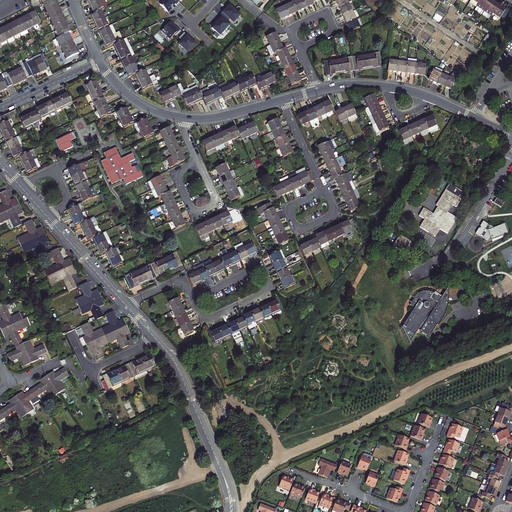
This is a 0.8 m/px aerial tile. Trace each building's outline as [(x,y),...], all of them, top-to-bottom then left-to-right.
[(50,0),(42,4),(46,11),(57,5),(56,2),(57,2),(55,0),(50,0)] [(101,10),(107,7),(103,0),(101,0),(90,6),(92,10),(94,14),(101,10)] [(160,5),(168,12),(171,9),(170,8),(174,4),(176,6),(179,2),(176,0),(163,0),(163,1),(164,1),(160,5)] [(301,11),(305,9),(300,0),(291,0),(293,4),(297,13),(301,11)] [(300,0),(305,9),(309,7),(314,5),(313,2),(311,0),(300,0)] [(481,0),(476,7),(475,10),(482,14),(484,11),(491,0),(490,0),(481,0)] [(491,16),(492,14),(498,5),(495,3),(491,0),(484,11),(491,16)] [(347,3),(338,7),(340,11),(342,15),(350,11),(347,3)] [(498,5),(492,14),(499,18),(505,10),(503,8),(503,7),(504,6),(500,3),(498,5)] [(293,14),(297,13),(293,4),(285,7),(289,16),(293,14)] [(57,5),(46,11),(49,17),(61,11),(60,9),(59,7),(59,8),(57,5)] [(221,12),(233,23),(240,15),(229,5),(226,9),(225,9),(221,12)] [(284,18),(289,16),(285,7),(275,11),(280,21),(284,18)] [(95,23),(104,19),(105,19),(101,10),(94,14),(91,15),(93,19),(95,23)] [(49,17),(52,24),(64,18),(62,16),(63,15),(62,13),(61,11),(49,17)] [(344,19),(346,23),(354,19),(350,11),(342,15),(344,19)] [(29,14),(28,15),(34,27),(36,30),(39,28),(38,25),(41,24),(40,22),(37,15),(35,12),(32,14),(31,13),(29,14)] [(34,27),(28,15),(25,16),(23,17),(24,18),(21,19),(27,30),(34,27)] [(212,28),(220,36),(230,25),(221,17),(217,20),(218,21),(212,28)] [(52,24),(55,31),(68,25),(67,23),(66,21),(65,21),(64,18),(52,24)] [(29,33),(27,30),(21,19),(18,20),(18,19),(16,20),(14,21),(20,33),(22,36),(29,33)] [(108,27),(104,19),(95,23),(97,27),(99,31),(108,27)] [(354,19),(346,23),(348,28),(350,32),(358,28),(354,19)] [(10,25),(8,26),(13,37),(20,33),(14,21),(12,22),(10,23),(10,25)] [(167,35),(171,39),(174,35),(175,36),(180,31),(177,27),(177,28),(176,29),(170,22),(161,31),(166,37),(166,36),(167,35)] [(68,25),(55,31),(59,38),(69,33),(70,32),(69,29),(70,29),(69,27),(68,25)] [(13,37),(8,26),(5,27),(4,26),(3,27),(1,28),(7,40),(9,43),(15,40),(13,37)] [(108,27),(99,31),(101,35),(103,40),(112,35),(108,27)] [(113,44),(123,40),(119,32),(115,34),(112,35),(103,40),(105,44),(107,48),(113,44)] [(53,41),(56,47),(72,39),(71,37),(69,33),(59,38),(53,41)] [(187,36),(184,33),(179,38),(182,41),(179,45),(182,48),(183,48),(188,52),(195,44),(191,40),(187,36)] [(270,45),(279,41),(277,37),(276,33),(267,37),(270,45)] [(72,39),(56,47),(59,54),(75,46),(73,42),(72,39)] [(123,40),(113,44),(115,49),(117,53),(126,48),(123,40)] [(277,53),(283,50),(281,45),(279,41),(270,45),(266,47),(270,56),(277,53)] [(75,46),(59,54),(64,64),(79,58),(77,54),(79,54),(77,50),(75,46)] [(126,48),(117,53),(119,57),(121,61),(130,56),(126,48)] [(280,61),(289,57),(287,53),(286,49),(283,50),(277,53),(280,61)] [(35,62),(40,73),(44,72),(47,70),(46,69),(50,67),(46,60),(43,54),(43,53),(33,58),(35,62)] [(365,55),(368,68),(375,67),(382,66),(379,53),(365,55)] [(352,57),(354,71),(361,69),(368,68),(365,55),(352,57)] [(123,65),(125,69),(134,64),(130,56),(121,61),(123,65)] [(284,69),(293,65),(291,61),(289,57),(280,61),(284,69)] [(338,59),(340,73),(347,72),(354,71),(352,57),(338,59)] [(333,74),(340,73),(338,59),(324,62),(326,75),(333,74)] [(37,75),(40,73),(35,62),(27,65),(26,62),(23,63),(30,77),(32,75),(33,77),(37,75)] [(392,72),(397,72),(398,64),(388,62),(387,71),(392,72)] [(15,71),(20,83),(24,81),(27,80),(26,78),(30,77),(23,63),(20,64),(21,68),(15,71)] [(128,76),(129,77),(135,74),(138,73),(134,64),(125,69),(127,72),(128,76)] [(401,73),(405,73),(407,65),(398,64),(397,72),(401,73)] [(288,77),(297,73),(295,69),(293,65),(284,69),(288,77)] [(410,74),(414,75),(416,66),(407,65),(405,73),(410,74)] [(416,66),(414,75),(419,75),(424,76),(425,67),(416,66)] [(432,82),(437,84),(441,74),(443,71),(435,67),(434,71),(432,70),(428,80),(432,82)] [(137,78),(139,82),(148,78),(145,72),(144,70),(138,73),(135,74),(137,78)] [(17,85),(20,83),(15,71),(8,74),(8,76),(6,78),(10,86),(13,85),(13,86),(17,85)] [(297,73),(288,77),(292,86),(301,82),(299,77),(297,73)] [(263,78),(268,86),(272,84),(276,82),(273,75),(272,74),(263,78)] [(441,74),(437,84),(446,88),(446,87),(448,89),(450,90),(456,79),(451,77),(450,78),(441,74)] [(144,90),(157,84),(153,76),(148,78),(139,82),(141,86),(143,90),(144,90)] [(244,80),(248,88),(252,86),(257,84),(255,81),(253,76),(244,80)] [(7,88),(10,86),(6,78),(3,79),(2,77),(0,78),(0,91),(0,92),(4,91),(7,89),(7,88)] [(257,84),(259,90),(263,88),(268,86),(263,78),(255,81),(257,84)] [(236,84),(240,92),(244,90),(248,88),(244,80),(236,84)] [(90,94),(99,90),(97,85),(95,81),(85,85),(90,94)] [(217,86),(223,97),(224,100),(228,98),(232,96),(228,87),(226,83),(225,82),(217,86)] [(220,99),(223,97),(217,86),(216,83),(214,83),(216,88),(210,92),(214,101),(217,100),(220,99)] [(236,94),(240,92),(236,84),(228,87),(232,96),(236,94)] [(197,85),(189,89),(195,102),(199,100),(203,98),(200,91),(197,85)] [(168,91),(172,100),(177,97),(181,95),(180,93),(177,87),(168,91)] [(200,91),(203,98),(206,105),(209,104),(212,102),(214,101),(210,92),(208,87),(200,91)] [(180,93),(181,95),(187,107),(191,104),(195,102),(189,89),(184,92),(180,93)] [(101,94),(99,90),(90,94),(94,102),(103,98),(101,94)] [(164,103),(172,100),(168,91),(160,95),(162,99),(164,104),(164,103)] [(60,97),(65,107),(73,103),(73,102),(68,93),(64,95),(60,97)] [(368,107),(377,103),(375,99),(373,95),(364,99),(368,107)] [(52,101),(56,111),(65,107),(60,97),(56,99),(52,101)] [(94,102),(97,110),(107,106),(105,102),(103,98),(94,102)] [(44,105),(48,115),(50,117),(58,114),(56,111),(52,101),(48,103),(44,105)] [(321,105),(325,114),(334,110),(329,101),(325,103),(321,105)] [(372,116),(381,111),(379,107),(377,103),(368,107),(372,116)] [(40,118),(48,115),(44,105),(40,107),(35,109),(37,111),(40,118)] [(317,107),(313,109),(317,118),(325,114),(321,105),(317,107)] [(355,113),(352,105),(347,107),(343,109),(348,118),(349,122),(358,118),(355,113)] [(107,106),(97,110),(102,119),(111,114),(109,110),(107,106)] [(115,112),(119,121),(129,116),(128,113),(126,107),(115,112)] [(372,116),(368,107),(364,109),(372,125),(376,124),(372,116)] [(319,122),(317,118),(313,109),(309,111),(305,113),(309,122),(311,126),(319,122)] [(339,111),(335,113),(337,118),(339,122),(348,118),(343,109),(339,111)] [(34,128),(43,124),(40,118),(37,111),(32,113),(28,115),(33,125),(34,128)] [(376,124),(385,119),(383,115),(381,111),(372,116),(376,124)] [(301,126),(309,122),(305,113),(301,115),(297,117),(301,126)] [(33,125),(28,115),(24,117),(20,119),(22,124),(24,129),(33,125)] [(0,117),(0,129),(2,134),(12,129),(7,121),(4,116),(0,117)] [(133,124),(131,120),(129,116),(119,121),(120,121),(123,129),(133,124)] [(424,120),(429,133),(438,129),(433,116),(428,118),(424,120)] [(136,123),(140,132),(150,127),(148,123),(146,118),(136,123)] [(271,132),(281,127),(279,123),(277,119),(267,124),(268,125),(271,132)] [(387,124),(385,119),(376,124),(372,125),(376,134),(389,128),(387,124)] [(429,133),(424,120),(420,122),(416,124),(420,133),(421,137),(429,133)] [(249,125),(245,127),(250,137),(258,133),(256,129),(254,123),(249,125)] [(420,133),(416,124),(412,126),(407,128),(412,137),(420,133)] [(150,127),(140,132),(144,140),(154,135),(152,131),(150,127)] [(227,131),(231,140),(239,136),(237,131),(235,127),(231,129),(227,131)] [(239,136),(241,141),(250,137),(245,127),(241,129),(237,131),(239,136)] [(283,131),(281,127),(271,132),(275,140),(285,135),(283,131)] [(169,128),(160,132),(164,141),(173,136),(171,132),(169,128)] [(414,141),(412,137),(407,128),(403,130),(398,132),(403,141),(405,145),(414,141)] [(6,142),(15,138),(12,129),(2,134),(6,142)] [(219,135),(223,144),(231,140),(227,131),(223,133),(219,135)] [(56,140),(61,152),(73,146),(70,141),(76,138),(73,132),(56,140)] [(211,139),(215,148),(223,144),(219,135),(215,137),(211,139)] [(287,140),(285,135),(275,140),(279,149),(289,144),(287,140)] [(175,140),(173,136),(164,141),(167,148),(176,144),(175,140)] [(6,142),(10,150),(19,146),(15,138),(6,142)] [(206,152),(215,148),(211,139),(207,141),(202,143),(206,152)] [(321,156),(330,152),(335,149),(334,148),(336,147),(337,147),(334,140),(333,140),(326,143),(321,146),(320,146),(317,147),(319,151),(321,156)] [(167,148),(171,156),(180,152),(178,148),(176,144),(167,148)] [(279,149),(283,157),(287,155),(293,153),(291,149),(289,144),(279,149)] [(14,159),(19,157),(23,155),(19,146),(10,150),(14,159)] [(123,179),(126,185),(143,177),(138,165),(132,168),(129,162),(135,160),(132,154),(121,159),(116,148),(104,153),(107,159),(101,161),(112,184),(123,179)] [(23,165),(36,159),(32,150),(23,155),(19,157),(23,165)] [(171,156),(166,159),(170,167),(175,165),(184,161),(182,156),(180,152),(171,156)] [(325,164),(334,160),(330,152),(321,156),(323,160),(325,164)] [(327,168),(329,172),(338,168),(345,165),(341,157),(334,160),(325,164),(327,168)] [(41,168),(37,159),(36,159),(23,165),(28,174),(38,169),(41,168)] [(225,164),(223,165),(215,168),(217,172),(219,177),(229,172),(225,164)] [(82,173),(78,165),(68,169),(70,173),(72,177),(82,173)] [(295,173),(302,187),(306,185),(311,183),(314,181),(310,172),(307,174),(304,168),(295,173)] [(333,180),(335,179),(342,176),(338,168),(329,172),(331,176),(333,180)] [(221,181),(223,185),(233,180),(229,172),(219,177),(221,181)] [(86,181),(82,173),(72,177),(74,182),(76,186),(86,181)] [(287,177),(294,190),(298,189),(302,187),(295,173),(287,177)] [(337,183),(339,187),(352,181),(353,181),(349,173),(342,176),(335,179),(337,183)] [(160,177),(151,181),(148,183),(152,191),(164,185),(162,181),(160,177)] [(281,185),(286,194),(290,192),(294,190),(287,177),(279,181),(281,185)] [(227,193),(237,188),(233,180),(223,185),(225,189),(227,193)] [(86,181),(76,186),(77,190),(79,194),(90,190),(86,181)] [(342,196),(356,189),(352,181),(339,187),(340,192),(342,196)] [(436,205),(438,206),(433,214),(424,208),(419,216),(425,219),(420,227),(435,236),(440,229),(448,234),(457,218),(448,212),(452,205),(456,207),(461,199),(458,198),(462,192),(450,184),(436,205)] [(152,191),(155,199),(160,197),(167,193),(166,189),(164,185),(152,191)] [(281,196),(286,194),(281,185),(273,189),(277,198),(281,196)] [(237,188),(227,193),(229,197),(231,202),(241,197),(243,196),(239,187),(237,188)] [(90,190),(79,194),(81,198),(83,203),(96,197),(92,188),(90,190)] [(344,200),(346,204),(356,199),(360,197),(356,189),(342,196),(344,200)] [(0,214),(19,205),(18,202),(16,199),(9,202),(8,200),(10,199),(6,191),(5,191),(0,193),(0,197),(2,203),(4,202),(5,204),(0,205),(0,214)] [(164,205),(174,200),(172,196),(170,192),(167,193),(160,197),(164,205)] [(506,200),(498,196),(494,203),(496,205),(501,208),(506,200)] [(356,199),(346,204),(348,208),(350,212),(360,207),(356,199)] [(168,213),(177,209),(175,204),(174,200),(164,205),(159,207),(163,215),(168,213)] [(264,214),(267,221),(277,217),(274,210),(271,203),(258,210),(260,215),(264,214)] [(84,213),(80,204),(66,211),(70,219),(84,213)] [(0,221),(1,221),(2,222),(12,218),(12,219),(11,220),(9,221),(11,227),(12,229),(14,228),(22,225),(18,217),(16,217),(15,215),(22,212),(21,209),(19,205),(0,214),(0,221)] [(177,209),(168,213),(172,221),(181,217),(179,213),(177,209)] [(219,216),(224,226),(232,222),(228,212),(223,214),(219,216)] [(70,219),(74,227),(79,225),(85,222),(85,221),(87,220),(84,213),(70,219)] [(211,219),(216,229),(224,226),(219,216),(215,217),(211,219)] [(181,217),(172,221),(176,229),(185,225),(183,221),(181,217)] [(271,229),(281,225),(279,221),(277,217),(267,221),(271,229)] [(79,225),(83,233),(97,226),(93,218),(85,222),(79,225)] [(216,229),(211,219),(207,221),(203,223),(208,233),(216,229)] [(30,233),(21,237),(21,238),(18,240),(20,243),(21,246),(45,234),(42,228),(39,229),(35,231),(34,229),(35,228),(32,220),(24,224),(28,232),(30,231),(30,233)] [(340,225),(344,234),(346,238),(354,234),(352,230),(348,221),(344,223),(340,225)] [(487,225),(488,224),(485,223),(483,221),(480,226),(481,227),(481,228),(480,229),(479,228),(476,233),(481,236),(481,235),(483,236),(483,237),(488,241),(490,237),(492,240),(509,233),(505,224),(494,228),(490,226),(490,227),(487,225)] [(208,233),(203,223),(199,225),(195,227),(201,241),(210,237),(208,233)] [(283,229),(281,225),(271,229),(268,231),(272,239),(275,237),(285,233),(283,229)] [(336,227),(331,229),(336,238),(344,234),(340,225),(336,227)] [(97,226),(83,233),(87,241),(92,239),(102,234),(99,229),(98,229),(97,226)] [(327,231),(323,233),(328,242),(336,238),(331,229),(327,231)] [(92,239),(96,247),(109,241),(105,233),(102,234),(92,239)] [(286,237),(285,233),(275,237),(279,245),(288,241),(286,237)] [(315,237),(316,239),(320,248),(321,249),(329,245),(328,242),(323,233),(319,235),(315,237)] [(47,238),(45,234),(21,246),(22,249),(24,252),(27,250),(28,251),(37,247),(38,248),(36,249),(40,257),(48,254),(44,246),(42,247),(41,244),(48,241),(47,238)] [(411,242),(400,235),(393,246),(404,253),(411,242)] [(312,241),(308,243),(312,252),(320,248),(316,239),(312,241)] [(96,247),(100,255),(105,253),(113,249),(109,241),(96,247)] [(245,259),(249,257),(244,247),(242,243),(234,247),(236,251),(241,261),(245,259)] [(300,247),(304,256),(312,252),(308,243),(304,245),(300,247)] [(244,247),(249,257),(252,255),(256,253),(251,244),(244,247)] [(105,253),(109,261),(120,256),(116,248),(113,249),(105,253)] [(47,278),(73,266),(70,259),(66,261),(63,262),(62,260),(63,260),(58,249),(51,252),(51,253),(53,258),(56,263),(57,262),(58,264),(47,269),(48,270),(44,272),(47,278)] [(228,267),(233,265),(228,255),(225,250),(221,252),(223,257),(219,259),(220,260),(224,269),(228,267)] [(273,265),(284,259),(280,250),(269,256),(271,260),(273,265)] [(237,263),(241,261),(236,251),(228,255),(233,265),(237,263)] [(164,260),(169,271),(175,268),(182,265),(181,263),(177,254),(164,260)] [(120,256),(109,261),(113,270),(124,264),(120,256)] [(275,269),(277,273),(286,269),(288,267),(287,264),(287,262),(286,260),(284,259),(273,265),(275,269)] [(166,272),(169,271),(164,260),(151,266),(156,277),(161,274),(166,272)] [(217,275),(217,274),(212,264),(210,260),(202,264),(209,278),(213,276),(217,275)] [(212,264),(217,274),(220,272),(224,270),(225,270),(225,269),(224,269),(220,260),(212,264)] [(194,268),(196,272),(201,282),(205,280),(209,278),(202,264),(194,268)] [(54,282),(54,284),(65,278),(66,280),(64,281),(69,291),(77,288),(72,277),(70,278),(69,276),(76,272),(75,269),(73,266),(47,278),(50,284),(54,282)] [(139,271),(144,283),(150,280),(156,277),(151,266),(139,271)] [(286,269),(277,273),(279,277),(281,281),(290,277),(286,269)] [(137,286),(144,283),(139,271),(125,277),(131,289),(137,286)] [(196,272),(187,276),(192,286),(196,284),(201,282),(196,272)] [(294,285),(290,277),(281,281),(283,285),(285,290),(294,285)] [(76,301),(79,307),(101,297),(98,290),(94,292),(91,294),(89,291),(91,291),(87,283),(80,286),(84,294),(85,294),(86,295),(79,298),(80,300),(76,301)] [(438,303),(437,302),(432,299),(431,299),(434,294),(430,292),(428,292),(426,291),(423,292),(419,293),(417,295),(415,297),(411,303),(410,305),(415,308),(402,327),(410,343),(418,330),(429,337),(437,324),(438,326),(443,318),(445,314),(446,311),(447,307),(448,300),(448,293),(448,287),(438,303)] [(85,311),(86,313),(93,309),(93,311),(92,312),(94,317),(89,320),(90,321),(88,322),(89,323),(97,319),(103,316),(99,308),(98,309),(97,307),(104,304),(102,300),(101,297),(79,307),(82,313),(85,311)] [(172,311),(182,307),(180,303),(178,299),(168,303),(172,311)] [(272,314),(273,317),(282,313),(276,301),(272,303),(267,305),(272,314)] [(18,316),(17,314),(9,318),(8,317),(10,316),(5,305),(0,307),(0,313),(3,319),(4,318),(5,321),(0,322),(0,328),(1,330),(23,321),(20,315),(18,316)] [(263,307),(259,309),(264,318),(272,314),(267,305),(263,307)] [(176,319),(185,315),(184,311),(182,307),(172,311),(176,319)] [(255,311),(251,313),(255,322),(264,318),(259,309),(255,311)] [(102,330),(105,336),(126,326),(123,319),(120,321),(116,323),(115,320),(117,320),(113,312),(106,315),(109,324),(111,323),(112,324),(104,328),(104,329),(102,330)] [(243,318),(247,326),(255,322),(251,313),(247,315),(243,316),(243,318)] [(185,315),(176,319),(180,327),(189,323),(187,319),(185,315)] [(235,321),(239,331),(248,327),(247,326),(243,318),(239,319),(235,321)] [(20,331),(28,327),(28,325),(30,324),(27,319),(23,321),(1,330),(3,334),(4,337),(11,334),(12,336),(11,337),(16,348),(23,344),(27,342),(22,331),(20,332),(20,331)] [(231,323),(227,325),(231,335),(232,337),(241,333),(239,331),(235,321),(231,323)] [(100,331),(100,330),(91,334),(91,332),(92,332),(88,323),(81,327),(85,335),(86,334),(87,336),(85,337),(83,338),(86,345),(105,336),(102,330),(100,331)] [(191,327),(189,323),(180,327),(184,336),(193,331),(191,327)] [(218,329),(223,338),(231,335),(227,325),(223,327),(218,329)] [(126,326),(105,336),(108,342),(110,341),(110,342),(118,339),(119,340),(118,341),(121,349),(125,347),(129,346),(125,337),(124,338),(122,336),(130,333),(126,326)] [(214,343),(223,338),(218,329),(214,331),(210,333),(214,343)] [(108,342),(105,336),(86,345),(89,352),(94,350),(95,352),(93,353),(95,356),(97,360),(104,357),(100,349),(99,350),(98,348),(106,344),(106,343),(108,342)] [(23,344),(32,363),(38,360),(36,356),(38,355),(39,356),(43,355),(47,353),(43,345),(35,349),(36,350),(35,351),(30,341),(27,342),(23,344)] [(23,344),(16,348),(18,352),(16,353),(15,351),(8,355),(11,362),(19,358),(18,357),(20,356),(25,366),(28,365),(32,363),(23,344)] [(147,356),(141,359),(146,370),(159,364),(154,353),(147,356)] [(128,365),(134,376),(137,375),(146,370),(141,359),(135,362),(128,365)] [(122,368),(116,371),(121,382),(134,376),(128,365),(122,368)] [(52,372),(46,376),(58,394),(63,390),(62,388),(63,387),(58,380),(60,379),(61,381),(68,376),(64,369),(54,375),(53,374),(52,372)] [(121,382),(116,371),(111,373),(107,375),(103,377),(105,380),(101,382),(106,391),(106,392),(110,390),(109,388),(121,382)] [(33,389),(37,396),(45,391),(44,390),(45,389),(50,396),(51,395),(53,397),(58,394),(46,376),(40,380),(41,382),(42,383),(33,389)] [(31,409),(32,408),(28,401),(29,400),(30,401),(33,404),(40,400),(37,396),(33,389),(23,395),(22,393),(19,395),(15,397),(27,414),(33,411),(31,409)] [(22,418),(27,414),(15,397),(9,401),(10,402),(11,403),(2,410),(7,416),(14,412),(13,410),(14,409),(19,417),(21,416),(22,418)] [(509,416),(511,413),(511,412),(511,407),(511,405),(508,406),(502,403),(502,404),(498,402),(496,407),(500,409),(497,416),(508,420),(509,416)] [(430,424),(432,419),(421,414),(417,424),(429,428),(430,426),(431,424),(430,424)] [(508,420),(497,416),(493,427),(499,430),(500,433),(506,430),(505,427),(507,423),(508,420)] [(448,433),(447,437),(454,440),(456,435),(459,436),(463,427),(453,423),(451,430),(449,430),(448,433)] [(423,435),(425,430),(414,426),(411,435),(422,440),(423,438),(424,436),(423,435)] [(500,433),(496,435),(501,446),(507,443),(510,445),(511,440),(511,437),(510,437),(508,433),(506,430),(500,433)] [(407,445),(409,440),(398,436),(395,445),(406,449),(407,447),(408,445),(407,445)] [(444,449),(443,452),(450,455),(452,450),(455,452),(459,442),(449,439),(447,446),(445,445),(444,449)] [(395,450),(392,459),(403,464),(405,461),(404,460),(406,454),(395,450)] [(450,468),(454,459),(443,454),(441,460),(440,459),(439,461),(439,464),(450,468)] [(496,466),(506,470),(507,466),(509,462),(505,461),(507,458),(497,454),(496,457),(499,459),(496,466)] [(362,455),(357,469),(359,470),(361,470),(361,469),(366,471),(371,459),(362,455)] [(336,464),(319,457),(317,464),(319,464),(316,473),(326,477),(328,473),(329,469),(333,471),(336,464)] [(342,461),(336,475),(340,476),(341,475),(344,476),(346,477),(351,464),(342,461)] [(506,470),(496,466),(493,473),(490,472),(489,475),(498,479),(500,475),(503,477),(504,473),(506,470)] [(450,473),(436,467),(436,469),(435,471),(436,472),(434,477),(447,482),(450,473)] [(407,478),(410,471),(403,469),(401,473),(398,472),(394,482),(404,485),(405,482),(406,478),(407,478)] [(379,476),(369,473),(365,484),(368,485),(368,486),(369,486),(374,488),(379,476)] [(498,479),(489,475),(488,479),(491,480),(488,487),(498,491),(499,487),(501,483),(497,482),(498,479)] [(446,484),(432,479),(431,481),(430,483),(431,484),(429,489),(442,494),(446,484)] [(288,494),(293,482),(289,481),(288,482),(283,480),(279,490),(288,494)] [(298,484),(294,483),(290,495),(300,499),(305,488),(301,486),(298,485),(298,484)] [(401,492),(402,489),(395,486),(393,491),(390,490),(386,499),(396,503),(398,495),(399,496),(401,492)] [(498,491),(488,487),(485,494),(482,492),(481,496),(488,499),(490,496),(495,498),(496,494),(498,491)] [(311,489),(309,489),(305,501),(315,505),(320,493),(313,491),(313,490),(311,489)] [(441,497),(427,491),(426,495),(427,496),(426,498),(425,501),(437,506),(441,497)] [(325,495),(323,494),(322,497),(320,497),(317,502),(319,503),(318,506),(329,510),(333,499),(328,497),(329,496),(325,495)] [(473,498),(469,509),(476,511),(480,511),(481,510),(483,506),(484,506),(485,503),(473,498)] [(336,499),(332,511),(331,511),(343,511),(344,510),(347,511),(350,503),(343,500),(342,502),(339,501),(336,499)] [(434,511),(436,508),(423,503),(422,505),(421,507),(422,508),(420,511),(434,511)]
